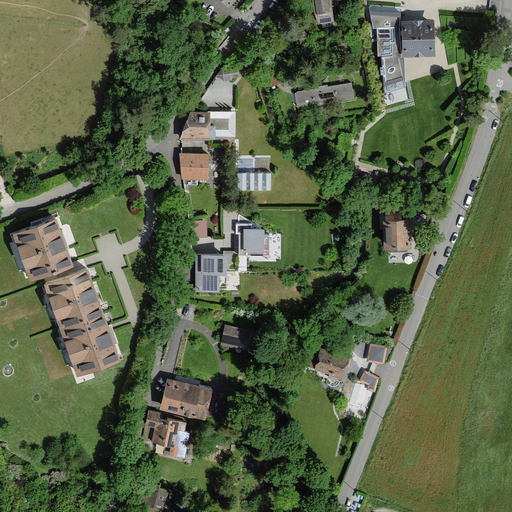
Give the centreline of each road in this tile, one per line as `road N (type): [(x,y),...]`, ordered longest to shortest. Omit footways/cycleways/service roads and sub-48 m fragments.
road 1 (residential): [(499,80),(340,511)]
road 2 (residential): [(167,133),(185,248),(122,511)]
road 3 (residential): [(0,214),(121,167),(167,133)]
